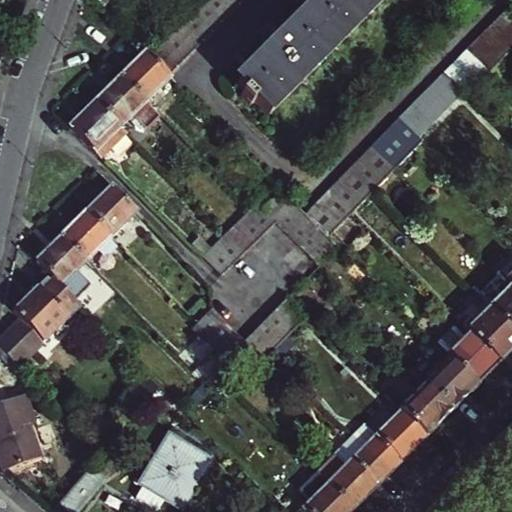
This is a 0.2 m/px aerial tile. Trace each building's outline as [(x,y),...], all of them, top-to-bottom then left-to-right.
[(233,12),(221,0),(205,0),(203,2),(223,22),(233,12)] [(243,0),(221,0),(233,12),(244,1),(243,0)] [(270,115),(383,0),(319,0),(237,83),(245,91),(241,96),(250,105),(255,101),(270,115)] [(203,2),(192,13),(212,33),(223,22),(203,2)] [(511,31),(511,9),(509,6),(498,17),(511,31)] [(212,33),(192,13),(182,24),(202,43),(212,33)] [(508,52),(511,48),(511,31),(498,17),(486,29),(508,52)] [(182,24),(171,35),(191,54),(202,43),(182,24)] [(508,52),(486,29),(476,40),(499,62),(508,52)] [(171,35),(161,45),(180,65),(191,54),(171,35)] [(488,73),(499,62),(476,40),(466,50),(488,73)] [(161,45),(150,56),(169,75),(180,65),(161,45)] [(455,62),(477,84),(488,73),(466,50),(455,62)] [(150,56),(146,52),(121,77),(146,103),(171,78),(169,75),(150,56)] [(465,96),(477,84),(455,62),(443,74),(465,96)] [(443,74),(400,119),(422,141),(465,96),(443,74)] [(146,103),(121,77),(95,102),(120,127),(132,116),(145,129),(159,116),(146,103)] [(120,127),(95,102),(69,127),(101,159),(127,134),(120,127)] [(400,119),(372,147),(395,169),(422,141),(400,119)] [(395,169),(372,147),(361,159),(383,180),(395,169)] [(373,191),(383,180),(361,159),(351,169),(373,191)] [(372,191),(373,191),(351,169),(340,180),(362,202),(372,191)] [(340,180),(329,191),(352,213),(362,202),(340,180)] [(85,213),(110,238),(136,212),(111,187),(85,213)] [(329,191),(318,202),(340,224),(351,213),(352,213),(329,191)] [(275,199),(263,211),(276,223),(288,211),(275,199)] [(340,224),(318,202),(305,214),(316,225),(327,236),(328,237),(340,224)] [(295,204),(288,211),(276,223),(286,234),(305,214),(295,204)] [(276,223),(263,211),(257,205),(247,215),(266,233),(276,223)] [(85,213),(60,237),(86,262),(110,238),(85,213)] [(286,234),(296,244),(316,225),(305,214),(286,234)] [(255,244),(266,233),(247,215),(236,225),(255,244)] [(245,254),(255,244),(236,225),(226,234),(226,235),(245,254)] [(316,225),(296,244),(307,255),(327,236),(316,225)] [(214,246),(233,266),(245,254),(226,235),(214,246)] [(327,236),(307,255),(318,267),(338,247),(328,237),(327,236)] [(35,262),(49,277),(74,303),(87,290),(73,275),(86,262),(60,237),(35,262)] [(223,276),(233,266),(214,246),(203,257),(223,276)] [(511,258),(498,273),(506,281),(511,287),(511,258)] [(49,277),(14,311),(22,320),(44,342),(79,308),(74,303),(49,277)] [(488,309),(511,332),(511,287),(506,281),(483,303),(484,304),(488,309)] [(295,329),(306,318),(286,298),(275,309),(295,329)] [(484,304),(470,318),(475,322),(488,309),(484,304)] [(275,309),(265,319),(285,339),(295,329),(275,309)] [(462,326),(469,333),(500,364),(511,352),(511,332),(488,309),(475,322),(470,318),(462,326)] [(193,329),(204,340),(223,321),(212,310),(193,329)] [(265,319),(254,330),(274,350),(285,339),(265,319)] [(0,341),(0,351),(17,368),(44,342),(22,320),(0,341)] [(223,321),(204,340),(214,350),(233,331),(223,321)] [(274,350),(254,330),(244,341),(264,360),(274,350)] [(233,331),(214,350),(225,361),(244,341),(233,331)] [(449,359),(477,387),(500,364),(469,333),(446,355),(449,359)] [(424,384),(453,412),(477,387),(449,359),(424,384)] [(424,384),(398,410),(401,412),(427,438),(453,412),(424,384)] [(27,393),(0,401),(0,457),(4,469),(41,457),(30,423),(36,421),(27,393)] [(364,448),(390,474),(427,438),(401,412),(364,448)] [(390,474),(364,448),(354,437),(317,474),(354,511),(390,474)] [(173,439),(145,484),(166,497),(163,501),(181,511),(183,511),(192,498),(188,495),(209,461),(173,439)] [(76,511),(105,480),(91,467),(60,503),(70,511),(76,511)] [(312,502),(301,511),(352,511),(354,511),(317,474),(300,490),(312,502)] [(163,501),(166,497),(145,484),(137,497),(158,510),(163,501)]
